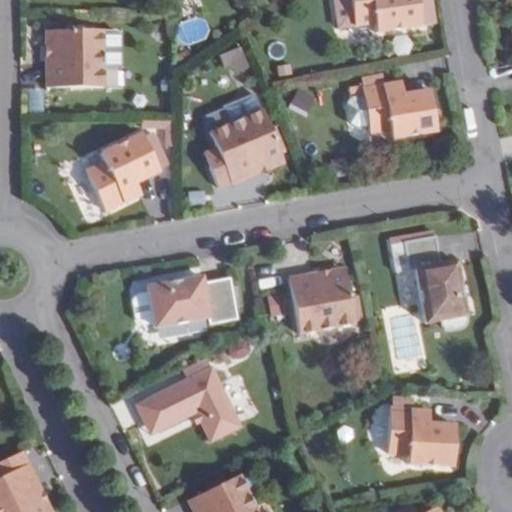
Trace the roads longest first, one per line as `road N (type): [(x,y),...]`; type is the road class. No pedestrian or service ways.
road 1 (residential): [(57,263),(491,179)]
road 2 (residential): [(9,224),(3,0)]
road 3 (residential): [(135,511),(41,318)]
road 4 (residential): [(8,332),(98,511)]
road 5 (residential): [(491,179),(457,0)]
